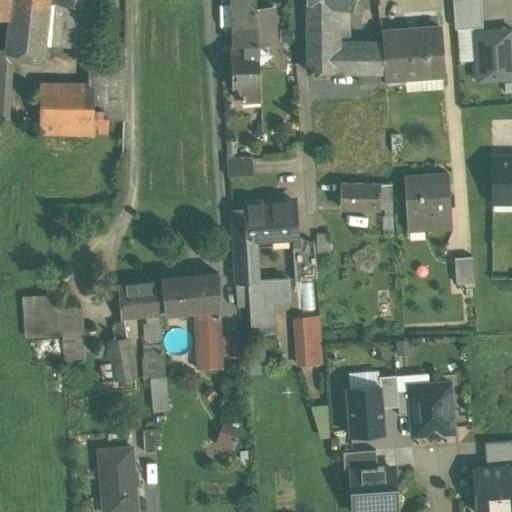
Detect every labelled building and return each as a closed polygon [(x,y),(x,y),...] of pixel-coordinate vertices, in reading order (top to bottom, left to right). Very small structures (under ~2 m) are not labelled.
[(0,0),(0,17),(11,19),(7,50),(7,52),(9,52),(43,57),(47,33),(51,34),(54,2),(54,0),(0,0)] [(233,0),(234,10),(232,10),(233,31),(256,30),(255,7),(254,0),(233,0)] [(304,0),(304,2),(307,2),(326,6),(341,8),(353,10),(354,0),(304,0)] [(451,0),(454,31),(482,28),(479,0),(451,0)] [(92,5),(54,2),(51,34),(89,38),(92,5)] [(326,6),(307,2),(305,41),(305,43),(333,44),(333,42),(334,22),(327,22),(326,6)] [(341,43),(341,8),(326,6),(327,22),(334,22),(333,42),(341,43)] [(272,7),(255,7),(256,30),(273,28),(272,7)] [(273,28),(256,30),(257,44),(274,43),(273,28)] [(417,31),(393,32),(395,57),(383,58),(384,71),(385,82),(385,83),(443,78),(440,28),(417,29),(417,31)] [(511,77),(511,29),(473,33),(477,81),(511,77)] [(256,30),(233,31),(233,45),(257,44),(256,30)] [(393,32),(381,33),(382,43),(383,58),(395,57),(393,32)] [(341,43),(333,42),(333,44),(333,64),(338,64),(339,72),(359,71),(366,71),(366,62),(365,43),(341,43)] [(333,44),(305,43),(310,73),(333,72),(333,64),(333,44)] [(382,43),(365,43),(366,62),(383,61),(383,58),(382,43)] [(124,47),(111,48),(111,57),(111,70),(124,70),(124,47)] [(7,50),(0,49),(0,115),(4,116),(9,52),(7,52),(7,50)] [(257,51),(229,53),(231,89),(246,88),(259,88),(257,51)] [(111,57),(93,57),(93,87),(95,87),(93,119),(124,119),(124,70),(111,70),(111,57)] [(383,61),(366,62),(366,71),(384,71),(383,61)] [(366,71),(359,71),(360,82),(385,82),(384,71),(366,71)] [(93,87),(41,84),(39,133),(92,135),(93,119),(95,87),(93,87)] [(259,88),(246,88),(246,100),(259,99),(259,88)] [(252,156),(226,158),(227,177),(253,175),(252,156)] [(511,158),(494,159),(492,201),(511,202),(511,158)] [(448,173),(430,174),(430,177),(405,179),(409,230),(452,226),(448,173)] [(380,184),(340,184),(340,208),(379,208),(380,184)] [(390,184),(380,184),(379,208),(391,208),(390,184)] [(293,200),(243,204),(243,210),(245,239),(255,239),(292,236),(295,236),(293,200)] [(243,210),(231,211),(235,283),(256,282),(256,281),(254,251),(256,251),(256,247),(255,239),(245,239),(243,210)] [(292,236),(255,239),(256,247),(292,244),(292,243),(293,243),(292,236)] [(293,243),(292,243),(292,244),(294,279),(298,279),(306,278),(316,277),(313,241),(293,243)] [(470,256),(453,258),(455,283),(472,282),(470,256)] [(217,273),(160,278),(160,280),(163,309),(193,304),(218,301),(217,273)] [(256,282),(235,283),(237,307),(239,307),(238,306),(249,305),(251,333),(265,332),(262,294),(287,292),(287,278),(256,281),(256,282)] [(306,278),(298,279),(299,293),(307,293),(306,278)] [(160,280),(118,286),(120,315),(142,312),(160,310),(163,309),(160,280)] [(287,292),(262,294),(265,332),(274,331),(272,303),(287,302),(287,292)] [(56,296),(23,299),(27,337),(59,335),(59,334),(57,309),(56,296)] [(218,301),(193,304),(196,349),(196,369),(223,368),(218,301)] [(81,307),(57,309),(59,334),(62,334),(64,360),(84,358),(82,332),(83,332),(81,307)] [(142,312),(144,359),(162,357),(160,310),(142,312)] [(319,316),(309,317),(311,364),(323,363),(319,316)] [(309,317),(295,318),(298,365),(311,364),(309,317)] [(123,322),(113,324),(116,340),(126,338),(123,322)] [(116,340),(109,341),(115,381),(116,381),(133,380),(126,338),(116,340)] [(224,339),(225,355),(239,354),(237,338),(224,339)] [(263,340),(248,340),(249,374),(264,374),(263,340)] [(162,357),(144,359),(145,378),(163,377),(162,357)] [(383,408),(398,407),(397,391),(396,375),(379,376),(380,386),(381,386),(383,408)] [(133,380),(116,381),(117,388),(135,387),(134,380),(133,380)] [(450,383),(408,385),(408,391),(409,415),(410,435),(452,433),(450,383)] [(350,436),(384,434),(383,408),(381,386),(380,386),(347,388),(350,436)] [(409,415),(408,391),(397,391),(398,407),(398,415),(409,415)] [(238,432),(223,427),(217,444),(232,449),(238,432)] [(154,430),(142,431),(143,449),(156,448),(154,430)] [(511,440),(485,442),(486,465),(511,463),(511,440)] [(97,449),(103,511),(130,511),(137,511),(131,446),(97,449)] [(376,450),(343,452),(344,467),(350,467),(377,466),(376,450)] [(511,511),(511,463),(486,465),(472,465),(474,511),(511,511)] [(377,466),(350,467),(352,511),(390,511),(399,511),(396,465),(377,466)]
